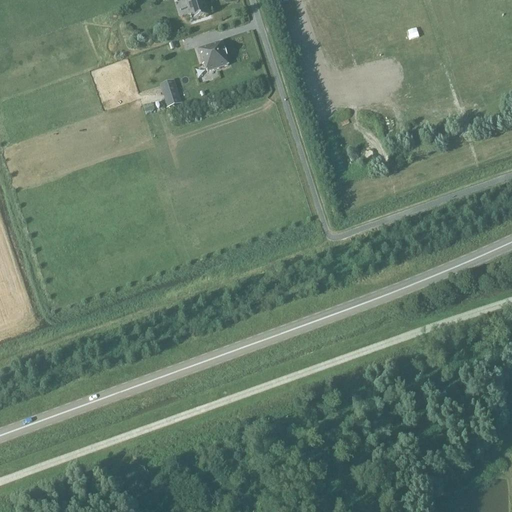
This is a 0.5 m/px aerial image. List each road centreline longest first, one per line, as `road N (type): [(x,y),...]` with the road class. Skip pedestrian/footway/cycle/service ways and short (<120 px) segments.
road 1 (secondary): [(0,436),(511,242)]
road 2 (unclassified): [(325,231),(252,0)]
